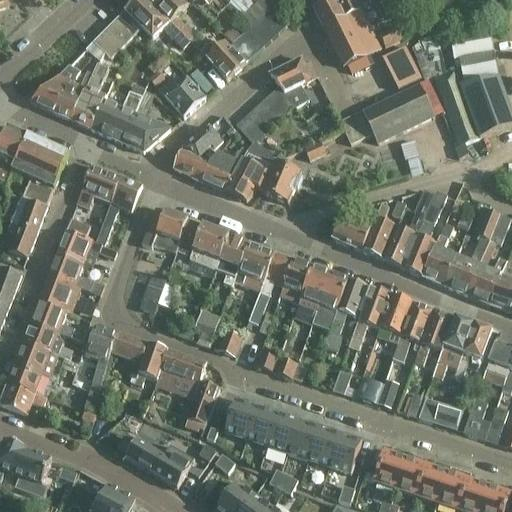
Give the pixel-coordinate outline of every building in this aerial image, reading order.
[(4,0),(0,0),(0,11),(8,9),(4,0)] [(139,0),(124,14),(142,31),(152,41),(163,32),(182,52),(189,45),(170,25),(144,0),(139,0)] [(178,0),(144,0),(170,25),(189,45),(190,44),(196,38),(186,28),(184,29),(176,20),(188,9),(178,0)] [(247,0),(234,0),(229,5),(242,18),(254,7),(247,0)] [(353,0),(330,0),(312,9),(323,30),(343,69),(379,51),(360,12),(353,0)] [(271,12),(263,19),(279,36),(287,29),(271,12)] [(124,14),(116,22),(134,39),(142,31),(124,14)] [(263,19),(256,26),(271,43),(279,36),(263,19)] [(116,22),(109,30),(126,46),(134,39),(116,22)] [(256,26),(248,33),(264,50),(271,43),(256,26)] [(109,30),(101,37),(119,54),(126,46),(109,30)] [(385,51),(402,43),(396,30),(379,38),(385,51)] [(465,147),(511,129),(511,115),(500,81),(491,32),(450,41),(453,62),(460,61),(461,71),(435,82),(461,149),(455,151),(459,162),(469,159),(465,147)] [(248,33),(241,40),(256,57),(264,50),(248,33)] [(101,37),(93,45),(111,62),(119,54),(101,37)] [(196,38),(190,44),(197,51),(202,46),(196,38)] [(241,40),(233,47),(249,64),(256,57),(241,40)] [(200,54),(202,55),(227,84),(246,67),(226,45),(217,54),(209,46),(200,54)] [(405,50),(382,61),(398,93),(422,82),(405,50)] [(302,62),(270,78),(279,91),(288,102),(295,110),(296,111),(309,104),(300,90),(318,81),(310,65),(305,68),(302,62)] [(93,77),(72,124),(91,133),(104,103),(105,100),(98,96),(109,72),(98,67),(95,72),(93,77)] [(31,106),(53,116),(64,92),(67,94),(70,85),(72,86),(73,85),(74,81),(76,82),(77,79),(81,75),(69,69),(31,105),(31,106)] [(64,92),(53,116),(72,124),(93,77),(88,75),(81,88),(73,85),(72,86),(70,85),(67,94),(64,92)] [(159,75),(150,83),(156,90),(165,81),(159,75)] [(184,122),(205,103),(186,82),(170,96),(163,89),(158,93),(184,122)] [(134,88),(125,107),(138,112),(142,103),(145,94),(146,94),(134,88)] [(419,88),(363,114),(374,137),(379,147),(435,121),(419,88)] [(279,91),(270,99),(286,117),(295,110),(288,102),(286,100),(279,91)] [(138,112),(122,146),(143,156),(171,133),(144,121),(154,98),(145,94),(142,103),(138,112)] [(270,99),(262,107),(278,125),(286,117),(270,99)] [(104,103),(91,133),(122,146),(138,112),(125,107),(122,112),(104,103)] [(259,109),(254,114),(270,132),(275,127),(278,125),(262,107),(259,109)] [(254,114),(246,121),(262,139),(270,132),(254,114)] [(363,114),(340,125),(351,148),(374,137),(363,114)] [(246,121),(237,129),(244,137),(254,147),(254,146),(262,139),(246,121)] [(0,172),(0,183),(6,186),(9,179),(12,173),(28,138),(7,129),(0,144),(0,157),(7,161),(1,173),(0,172)] [(201,136),(182,153),(200,161),(209,152),(212,155),(223,145),(210,131),(202,138),(201,136)] [(254,147),(244,137),(235,145),(247,156),(247,155),(254,147)] [(28,138),(12,173),(31,182),(22,201),(47,211),(68,156),(48,147),(28,138)] [(241,167),(226,195),(246,204),(254,195),(255,193),(262,196),(276,166),(278,161),(254,146),(254,147),(247,155),(247,156),(241,167)] [(309,164),(326,156),(321,146),(304,153),(309,164)] [(211,166),(200,161),(182,153),(174,172),(202,184),(211,166)] [(211,166),(202,184),(226,195),(241,167),(219,157),(211,166)] [(276,166),(262,196),(263,196),(262,196),(288,207),(301,177),(276,166)] [(92,169),(77,207),(89,212),(93,200),(111,207),(121,181),(92,169)] [(111,207),(96,246),(105,250),(120,212),(131,217),(142,190),(121,181),(111,207)] [(396,230),(382,263),(402,272),(416,239),(434,199),(424,195),(414,216),(416,217),(407,235),(396,230)] [(416,239),(402,272),(422,280),(436,247),(427,244),(433,231),(432,230),(437,219),(438,220),(447,200),(436,195),(434,199),(416,239)] [(22,201),(12,226),(37,236),(47,211),(22,201)] [(400,222),(406,209),(398,205),(392,218),(400,222)] [(376,222),(362,255),(382,263),(396,230),(381,224),(383,220),(385,220),(389,211),(382,208),(376,222)] [(156,211),(142,247),(152,251),(153,248),(176,256),(177,255),(176,254),(188,223),(156,211)] [(457,260),(444,290),(467,299),(473,286),(490,244),(500,219),(488,214),(478,240),(480,241),(470,266),(457,260)] [(342,218),(332,242),(362,255),(376,222),(372,220),(368,229),(342,218)] [(473,286),(467,299),(489,309),(507,265),(499,262),(493,275),(485,272),(496,247),(501,249),(511,223),(500,219),(490,244),(473,286)] [(71,223),(66,235),(85,242),(90,231),(71,223)] [(188,223),(176,254),(177,255),(191,260),(203,228),(188,223)] [(12,226),(8,236),(14,238),(8,254),(26,261),(27,262),(37,236),(12,226)] [(436,247),(422,280),(444,290),(457,260),(443,254),(448,243),(447,242),(452,230),(445,227),(436,247)] [(203,228),(191,260),(190,263),(216,273),(229,238),(203,228)] [(66,235),(57,258),(84,268),(90,252),(114,261),(116,254),(105,250),(96,246),(85,242),(66,235)] [(229,238),(216,273),(236,281),(249,245),(229,238)] [(249,245),(236,281),(234,286),(260,296),(275,255),(249,245)] [(260,296),(259,297),(255,309),(249,326),(258,329),(269,301),(273,287),(283,291),(293,262),(275,255),(260,296)] [(57,258),(49,280),(81,293),(100,301),(104,290),(79,280),(84,268),(57,258)] [(293,262),(283,291),(280,300),(298,307),(299,307),(302,298),(312,269),(293,262)] [(511,267),(507,265),(489,309),(511,317),(511,314),(511,267)] [(293,321),(293,322),(311,328),(318,309),(330,276),(312,269),(302,298),(299,307),(298,307),(293,321)] [(0,304),(10,308),(21,278),(0,270),(0,304)] [(318,309),(311,328),(330,335),(337,316),(349,283),(330,276),(318,309)] [(152,278),(143,303),(140,312),(153,317),(166,283),(152,278)] [(49,280),(39,305),(67,316),(72,318),(81,293),(49,280)] [(331,335),(326,348),(325,352),(337,356),(343,341),(339,340),(347,318),(356,321),(367,290),(349,283),(337,316),(330,335),(331,335)] [(377,341),(392,299),(371,291),(348,350),(358,354),(367,328),(379,333),(377,341)] [(392,299),(377,341),(388,345),(391,336),(400,339),(399,342),(413,306),(392,299)] [(0,333),(10,308),(0,304),(0,333)] [(39,305),(31,326),(59,336),(82,345),(85,338),(74,334),(74,333),(62,329),(67,316),(39,305)] [(413,306),(399,342),(393,362),(404,365),(410,343),(416,345),(413,354),(419,356),(434,314),(413,306)] [(202,314),(195,333),(213,339),(220,321),(202,314)] [(419,356),(415,366),(422,368),(425,361),(429,350),(443,355),(444,350),(455,321),(434,314),(419,355),(419,356)] [(443,355),(433,379),(442,382),(447,368),(457,372),(474,328),(455,321),(444,350),(443,355)] [(31,326),(23,347),(58,360),(63,348),(55,345),(59,336),(31,326)] [(98,363),(83,414),(93,417),(111,356),(118,336),(96,328),(85,358),(98,363)] [(474,328),(457,372),(464,375),(469,360),(482,365),(492,335),(474,328)] [(188,342),(191,334),(179,329),(176,338),(188,342)] [(118,336),(111,356),(135,365),(142,367),(148,347),(118,336)] [(226,336),(220,355),(236,360),(242,341),(226,336)] [(511,341),(500,337),(483,383),(502,390),(509,372),(511,363),(511,341)] [(15,367),(7,387),(35,398),(37,393),(43,378),(51,381),(59,361),(58,360),(23,347),(15,367)] [(135,365),(129,380),(132,381),(131,386),(143,390),(146,380),(157,384),(160,373),(167,353),(148,347),(142,367),(135,365)] [(157,384),(154,389),(195,403),(201,385),(204,376),(206,373),(205,373),(207,367),(167,353),(160,373),(157,384)] [(260,356),(256,369),(275,376),(279,363),(260,356)] [(279,363),(275,376),(293,382),(297,369),(297,367),(280,361),(279,363)] [(511,363),(509,372),(502,390),(503,390),(501,394),(511,397),(511,393),(511,363)] [(297,369),(293,382),(301,385),(306,372),(297,369)] [(344,399),(351,378),(340,374),(332,394),(344,399)] [(363,382),(357,401),(376,407),(382,388),(363,382)] [(390,411),(399,386),(387,382),(378,407),(390,411)] [(195,403),(188,422),(206,429),(220,391),(201,385),(195,403)] [(7,387),(0,406),(0,407),(27,418),(31,407),(42,412),(46,402),(35,398),(7,387)] [(418,422),(426,400),(414,396),(406,418),(418,422)] [(246,444),(257,409),(236,402),(224,436),(246,444)] [(426,403),(418,423),(418,424),(456,436),(456,434),(463,414),(426,403)] [(475,403),(464,436),(483,443),(489,426),(481,423),(487,407),(475,403)] [(267,450),(278,416),(257,409),(246,444),(267,450)] [(489,426),(483,443),(485,444),(496,448),(507,414),(496,410),(490,426),(489,426)] [(85,415),(82,422),(93,426),(96,419),(85,415)] [(287,457),(299,423),(278,416),(267,450),(287,457)] [(308,464),(319,430),(299,423),(287,457),(308,464)] [(511,427),(510,427),(502,450),(511,453),(511,427)] [(329,471),(340,437),(319,430),(308,464),(329,471)] [(214,445),(218,434),(210,431),(206,442),(214,445)] [(350,478),(362,444),(340,437),(329,471),(350,478)] [(149,476),(177,492),(194,463),(170,449),(164,459),(153,452),(147,449),(137,443),(125,461),(138,469),(139,468),(150,475),(149,476)] [(0,452),(0,484),(4,474),(42,489),(52,463),(29,454),(3,444),(0,452)] [(214,453),(205,448),(198,459),(209,465),(215,458),(214,453)] [(375,485),(396,492),(406,462),(385,455),(375,485)] [(221,473),(228,463),(222,458),(214,468),(221,473)] [(406,462),(396,492),(417,499),(427,469),(406,462)] [(235,467),(228,463),(221,473),(227,477),(235,467)] [(427,469),(417,499),(438,506),(448,476),(427,469)] [(283,486),(287,479),(276,473),(272,480),(283,486)] [(448,476),(438,506),(455,511),(458,511),(468,482),(448,476)] [(298,484),(287,479),(283,486),(294,491),(298,484)] [(279,493),(283,486),(272,480),(269,488),(279,493)] [(468,482),(458,511),(481,511),(489,489),(468,482)] [(244,511),(254,499),(236,486),(216,511),(244,511)] [(290,499),(294,491),(283,486),(279,493),(290,499)] [(129,511),(134,504),(108,489),(107,491),(108,491),(96,511),(129,511)] [(352,501),(354,493),(343,489),(340,497),(352,501)] [(489,489),(481,511),(505,511),(510,496),(489,489)] [(349,509),(352,501),(340,497),(338,505),(349,509)] [(271,511),(272,511),(254,499),(244,511),(271,511)]
